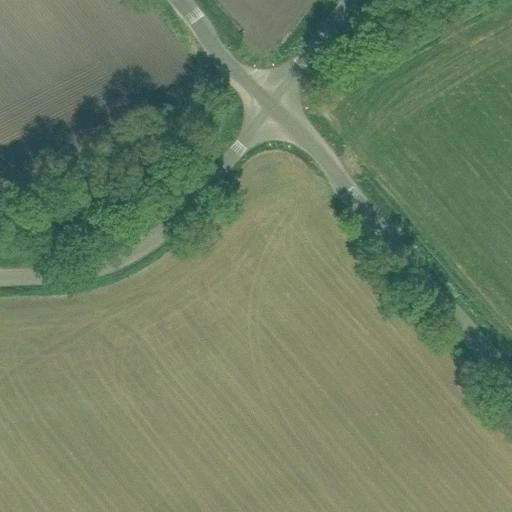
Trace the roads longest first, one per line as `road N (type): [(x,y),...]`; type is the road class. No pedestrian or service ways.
road 1 (unclassified): [(511,390),(313,145),(269,106)]
road 2 (unclassified): [(0,277),(63,277),(131,254),(163,232),(269,106)]
road 3 (unclassified): [(269,106),(237,78),(179,0)]
road 4 (unclassified): [(269,106),(354,0)]
